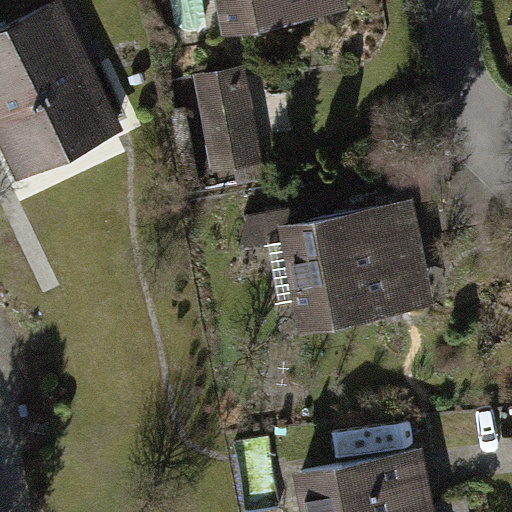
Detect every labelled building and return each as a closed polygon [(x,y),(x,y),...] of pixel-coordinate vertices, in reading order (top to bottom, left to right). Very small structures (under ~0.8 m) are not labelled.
[(342,0),(208,0),(215,38),(345,14),(342,0)] [(63,5),(0,34),(0,148),(17,186),(124,136),(63,5)] [(243,64),(188,72),(202,168),(257,160),(243,64)] [(420,201),(279,223),(296,331),(437,309),(420,201)] [(431,511),(419,451),(290,478),(296,511),(431,511)]
